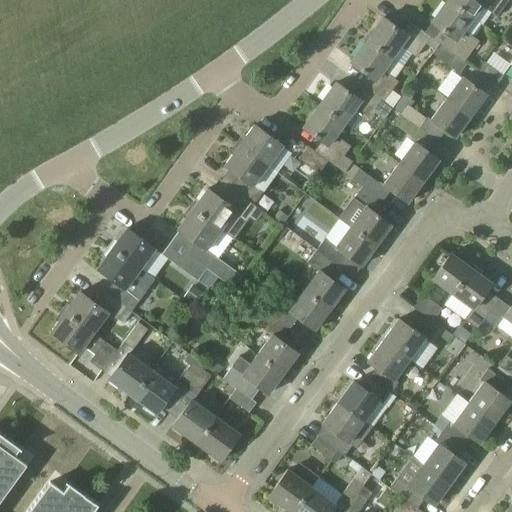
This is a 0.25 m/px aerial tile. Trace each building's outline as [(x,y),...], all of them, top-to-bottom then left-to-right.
[(448,0),(447,0),(432,22),(451,36),(443,47),(464,63),(464,62),(479,42),(464,31),(473,18),(448,0)] [(509,0),(448,0),(473,18),(481,7),(496,18),(509,0)] [(431,37),(424,32),(410,21),(402,32),(383,18),(367,40),(392,58),(400,47),(416,58),(431,37)] [(439,42),(433,38),(429,43),(435,47),(439,42)] [(362,86),(383,102),(384,101),(398,82),(395,79),(383,70),(392,58),(367,40),(351,63),(369,76),(362,86)] [(432,54),(459,75),(467,65),(464,63),(443,47),(439,45),(432,54)] [(484,62),(477,71),(497,86),(504,76),(484,62)] [(462,77),(460,79),(446,98),(471,116),(486,95),(462,77)] [(355,97),(336,83),(319,106),(343,124),(353,111),(368,123),(375,113),(384,120),(392,108),(392,107),(384,101),(383,102),(362,86),(355,97)] [(400,114),(420,129),(428,119),(407,105),(412,97),(404,91),(399,99),(392,107),(401,114),(400,114)] [(446,98),(430,120),(455,138),(471,116),(446,98)] [(328,161),(335,167),(344,174),(352,164),(353,162),(344,156),(350,147),(335,135),(343,124),(319,106),(303,127),(322,141),(315,151),(328,161)] [(400,114),(393,125),(412,139),(411,141),(414,143),(398,164),(423,182),(439,160),(429,153),(437,142),(420,129),(400,114)] [(283,146),(271,137),(254,125),(239,146),(267,166),(283,146)] [(253,205),(253,204),(262,192),(253,186),(267,166),(239,146),(224,166),(243,180),(235,191),(253,205)] [(328,161),(308,147),(299,159),(319,174),(328,161)] [(352,164),(344,174),(352,180),(360,170),(352,164)] [(398,164),(383,185),(390,191),(407,203),(423,182),(398,164)] [(360,170),(352,180),(362,187),(383,201),(389,193),(360,170)] [(383,201),(362,187),(354,198),(366,207),(351,227),(376,246),(391,225),(374,213),(383,201)] [(253,204),(253,205),(235,191),(226,203),(207,189),(193,209),(221,230),(221,229),(234,239),(249,218),(255,223),(263,212),(253,204)] [(193,209),(178,229),(196,243),(187,255),(218,278),(219,278),(233,289),(242,277),(215,257),(206,250),(221,230),(193,209)] [(287,215),(281,210),(276,218),(282,222),(287,215)] [(351,227),(336,248),(324,239),(316,251),(336,266),(345,254),(361,266),(376,246),(351,227)] [(155,249),(126,228),(111,249),(140,269),(155,249)] [(105,293),(126,308),(131,312),(140,300),(154,280),(140,269),(111,249),(97,269),(114,281),(105,293)] [(316,251),(307,263),(319,271),(304,291),(330,310),(344,290),(327,277),(336,266),(316,251)] [(471,268),(451,254),(432,279),(452,294),(471,268)] [(218,278),(187,255),(178,267),(209,289),(218,278)] [(484,319),(498,299),(486,290),(491,283),(471,268),(452,294),(472,308),(464,320),(476,329),(484,319)] [(201,292),(192,285),(184,295),(193,302),(201,292)] [(330,310),(304,291),(290,311),(278,303),(269,314),(290,329),(298,318),(315,330),(330,310)] [(93,333),(94,333),(108,313),(117,320),(126,308),(105,293),(97,305),(80,292),(65,312),(93,333)] [(421,294),(412,306),(432,321),(441,309),(437,305),(425,296),(421,294)] [(498,299),(484,319),(497,329),(505,318),(511,322),(511,305),(510,308),(498,299)] [(94,333),(93,333),(65,312),(50,333),(79,354),(84,347),(94,355),(90,362),(102,371),(117,351),(94,333)] [(258,355),(283,374),(298,354),(281,341),(290,329),(269,314),(260,326),(272,335),(258,355)] [(424,339),(428,342),(435,332),(415,317),(408,326),(398,319),(382,341),(408,360),(424,339)] [(132,396),(151,370),(130,354),(148,330),(138,323),(117,351),(125,357),(108,379),(132,396)] [(382,341),(367,362),(376,368),(369,379),(390,394),(397,383),(393,380),(408,360),(382,341)] [(465,345),(448,374),(474,389),(491,360),(465,345)] [(251,382),(268,394),(283,374),(258,355),(250,365),(239,357),(231,367),(222,379),(243,394),(251,382)] [(511,360),(507,357),(498,369),(511,379),(511,360)] [(223,368),(212,359),(207,366),(218,375),(223,368)] [(178,382),(187,389),(202,369),(192,362),(178,382)] [(197,396),(211,376),(202,369),(187,389),(197,396)] [(156,414),(175,388),(151,370),(132,396),(156,414)] [(468,403),(495,423),(510,401),(501,394),(508,385),(487,370),(480,380),(483,382),(468,403)] [(390,394),(369,379),(362,388),(353,381),(337,403),(363,421),(378,401),(382,404),(390,394)] [(236,389),(229,399),(249,413),(256,403),(236,389)] [(192,400),(172,426),(195,443),(215,417),(192,400)] [(337,450),(344,456),(352,445),(348,442),(363,421),(337,403),(322,424),(330,430),(324,440),(337,450)] [(442,432),(462,447),(470,436),(479,443),(495,423),(468,403),(452,424),(449,422),(443,431),(442,432)] [(440,415),(434,424),(443,431),(449,422),(441,416),(440,415)] [(215,417),(195,443),(220,461),(239,434),(215,417)] [(462,447),(442,432),(435,442),(438,444),(423,465),(450,484),(465,463),(455,456),(462,447)] [(0,511),(95,511),(99,507),(66,482),(65,483),(68,486),(63,492),(50,483),(29,511),(0,511),(0,502),(27,466),(13,456),(18,449),(21,452),(22,451),(0,435),(0,511)] [(337,450),(324,440),(317,435),(310,446),(330,460),(337,450)] [(348,466),(357,472),(361,467),(352,460),(348,466)] [(423,465),(408,486),(397,478),(389,488),(396,494),(404,499),(417,509),(424,499),(434,506),(450,484),(423,465)] [(347,506),(370,474),(361,467),(357,472),(338,499),(347,506)] [(291,511),(310,486),(311,487),(318,477),(307,468),(299,479),(287,470),(268,496),(289,511),(291,511)] [(370,474),(347,506),(355,511),(357,511),(380,481),(370,474)] [(311,487),(310,486),(291,511),(329,511),(335,505),(311,487)] [(421,511),(417,509),(404,499),(397,508),(393,511),(421,511)]
